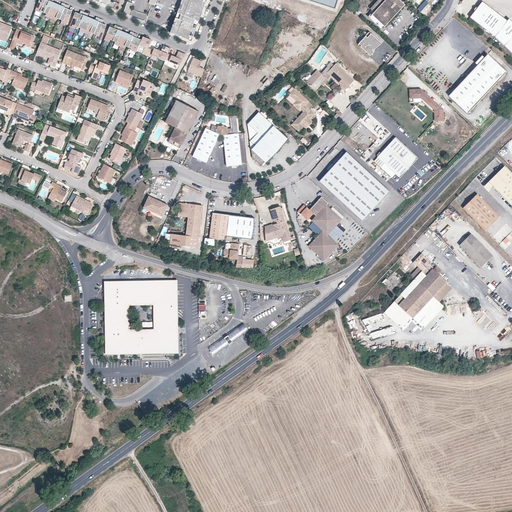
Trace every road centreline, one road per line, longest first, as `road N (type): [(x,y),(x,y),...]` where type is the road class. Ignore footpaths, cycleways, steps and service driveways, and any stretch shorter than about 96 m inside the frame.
road 1 (residential): [(451,0),(286,178),(236,190),(170,168),(145,169),(126,181),(83,238)]
road 2 (primary): [(382,247),(312,312),(38,511)]
road 3 (residential): [(87,285),(88,365),(95,372),(167,371),(237,319),(230,281)]
road 4 (residential): [(0,54),(118,100),(119,114),(81,187)]
road 5 (unknown): [(329,138),(391,188),(395,202),(363,228),(305,164)]
road 6 (primary): [(511,114),(382,247)]
road 7 (residential): [(382,247),(312,285),(230,281)]
road 8 (residential): [(70,0),(196,47)]
